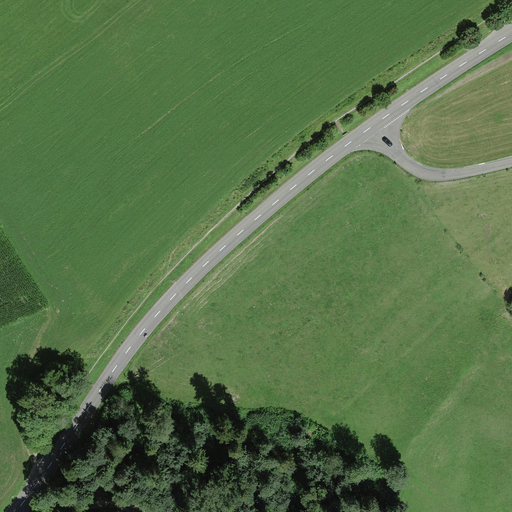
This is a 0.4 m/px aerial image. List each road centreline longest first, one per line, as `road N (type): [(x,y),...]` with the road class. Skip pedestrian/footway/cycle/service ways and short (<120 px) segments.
road 1 (tertiary): [(15,511),(172,297),(374,124)]
road 2 (tertiary): [(374,124),(511,32)]
road 3 (residential): [(511,162),(430,174),(402,158),(374,124)]
